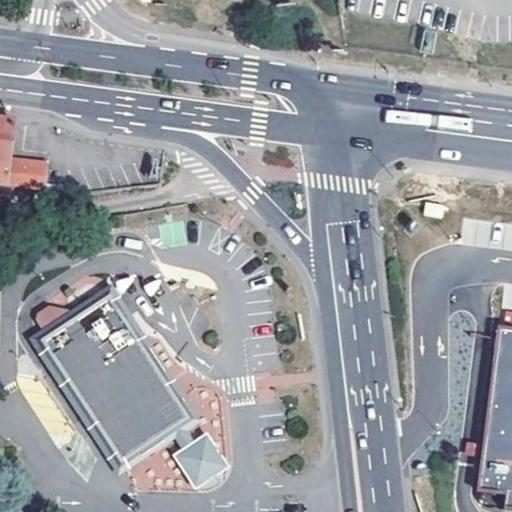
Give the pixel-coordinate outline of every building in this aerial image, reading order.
[(8,161),(13,123),(0,121),(0,202),(43,197),(46,166),(8,161)] [(139,344),(144,344),(110,292),(72,317),(75,322),(110,298),(139,344)] [(139,455),(147,456),(174,439),(183,432),(193,426),(193,419),(180,399),(175,399),(163,381),(164,374),(144,344),(139,344),(110,298),(75,322),(72,317),(69,313),(48,308),(38,315),(36,322),(42,333),(55,353),(51,356),(120,463),(137,452),(139,455)] [(511,328),(500,327),(480,489),(506,492),(505,506),(511,507),(511,328)] [(118,476),(147,456),(139,455),(137,452),(120,463),(51,356),(55,353),(42,333),(29,342),(118,476)] [(180,399),(164,374),(163,381),(175,399),(180,399)] [(193,448),(183,432),(174,439),(184,454),(176,459),(195,487),(222,468),(204,441),(193,448)]
